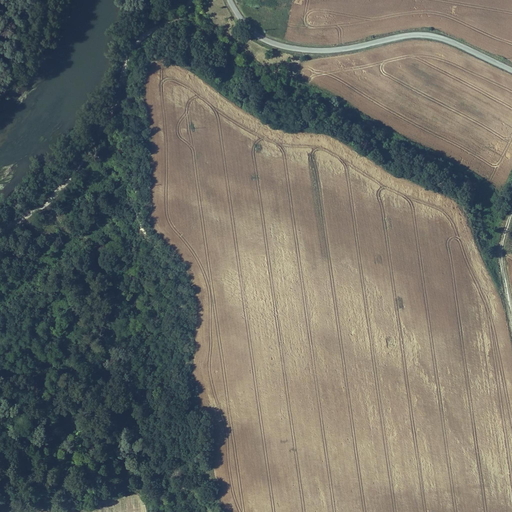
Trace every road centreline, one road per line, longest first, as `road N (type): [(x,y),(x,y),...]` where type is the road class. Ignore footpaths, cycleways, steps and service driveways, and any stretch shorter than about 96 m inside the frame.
road 1 (track): [(0,232),(51,198),(106,122),(133,48),(181,17),(191,0)]
road 2 (tertiary): [(229,0),(251,31),(282,45),(330,50),(435,36),(511,70)]
